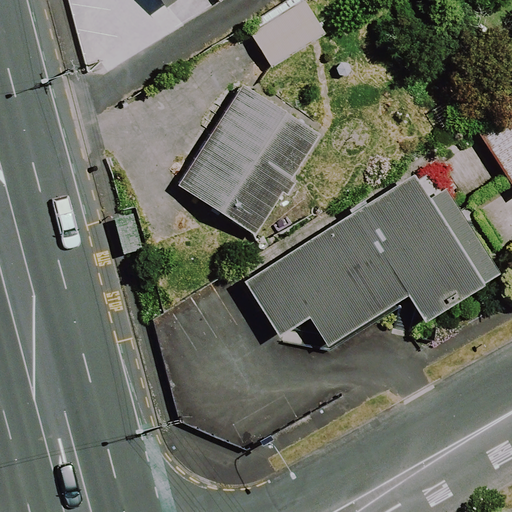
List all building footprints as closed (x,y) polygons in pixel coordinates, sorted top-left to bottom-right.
[(158,0),(166,10),(179,0),(158,0)] [(326,34),(304,0),(300,0),(249,32),(271,68),(326,34)] [(322,132),(247,83),(180,188),(254,236),(322,132)] [(511,114),(480,135),(511,184),(511,114)] [(454,186),(436,197),(421,173),(243,283),(278,338),(309,319),(327,346),(406,297),(421,322),(506,269),(454,186)]
